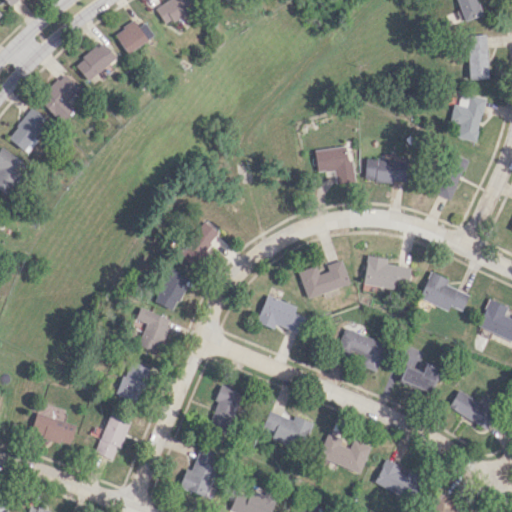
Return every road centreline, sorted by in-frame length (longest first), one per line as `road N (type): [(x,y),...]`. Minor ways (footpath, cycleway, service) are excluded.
road 1 (residential): [(511,269),(390,218),(321,222),(266,246),(214,306),(129,506)]
road 2 (residential): [(201,338),(390,416),(497,473)]
road 3 (residential): [(0,458),(143,511)]
road 4 (tertiary): [(0,94),(102,0)]
